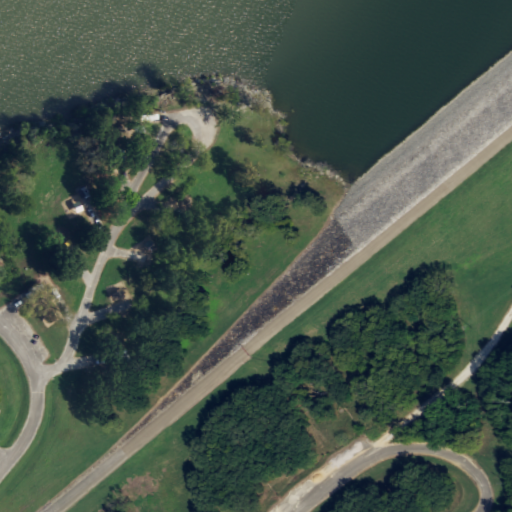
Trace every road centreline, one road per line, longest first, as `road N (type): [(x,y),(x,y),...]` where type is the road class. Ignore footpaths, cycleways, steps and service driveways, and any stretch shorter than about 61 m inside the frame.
road 1 (residential): [(49,511),(511,142)]
road 2 (residential): [(123,214),(174,113),(191,118),(191,142),(172,177),(123,214),(76,323)]
road 3 (residential): [(441,391),(294,511)]
road 4 (residential): [(0,326),(34,380),(27,434),(0,468)]
road 5 (residential): [(474,511),(479,481),(448,452),(369,449)]
